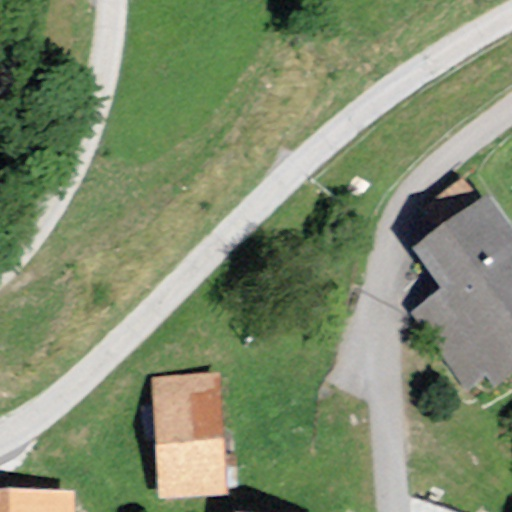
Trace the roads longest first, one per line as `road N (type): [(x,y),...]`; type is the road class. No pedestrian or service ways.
road 1 (unclassified): [(511,14),(336,135),(69,392),(0,440)]
road 2 (unclassified): [(0,274),(30,240),(85,136),(109,0)]
